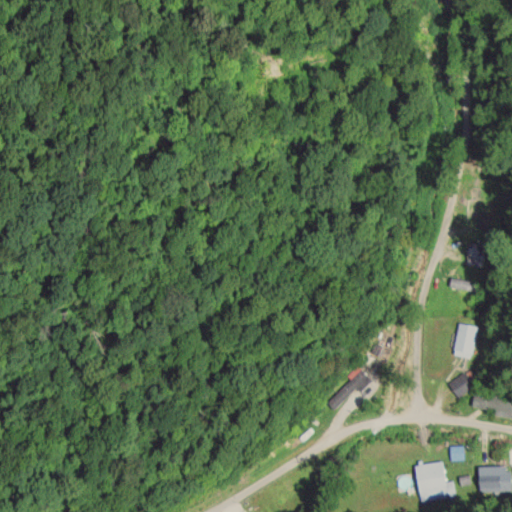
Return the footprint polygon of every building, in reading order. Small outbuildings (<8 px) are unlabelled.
[(484,244),(469,243),(468,265),(484,265),(484,244)] [(476,325),(458,324),(455,350),(465,351),(465,355),(473,356),(476,325)] [(496,415),(511,417),(511,400),(492,398),(490,408),(497,409),(496,415)] [(464,459),(463,445),(450,446),(450,460),(464,459)] [(445,481),(443,461),(415,465),(420,501),(455,496),(453,480),(445,481)] [(480,492),(511,491),(511,467),(479,468),(480,492)]
